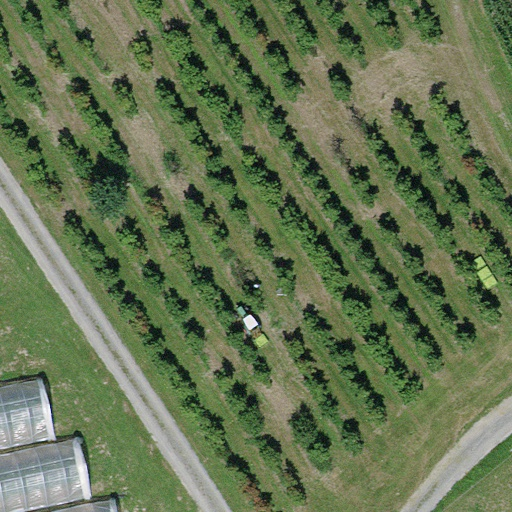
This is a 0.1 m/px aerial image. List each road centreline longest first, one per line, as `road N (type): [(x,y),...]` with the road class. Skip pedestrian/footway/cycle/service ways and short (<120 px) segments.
road 1 (track): [(0,165),(231,511)]
road 2 (track): [(419,511),(511,424)]
